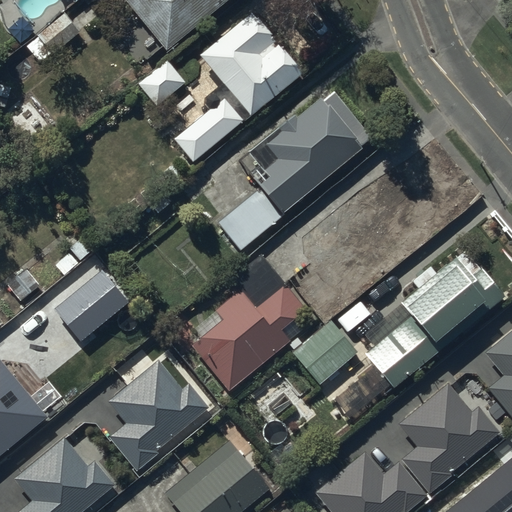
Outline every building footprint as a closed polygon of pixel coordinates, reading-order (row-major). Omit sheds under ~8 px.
[(117,0),(166,58),(235,0),(117,0)] [(78,37),(63,18),(23,53),(27,58),(30,56),(39,66),(50,58),(51,60),(78,37)] [(208,116),(173,145),(192,169),(302,80),(252,19),(199,62),(221,90),(206,102),(206,103),(205,103),(205,104),(205,105),(204,105),(204,106),(204,107),(204,108),(204,109),(204,110),(204,111),(205,112),(205,113),(206,114),(206,115),(207,115),(207,116),(208,116)] [(167,64),(137,89),(155,111),(185,87),(167,64)] [(269,185),(217,227),(239,255),(374,145),(334,96),(321,106),(320,105),(295,125),(292,121),(277,134),(278,135),(248,159),(269,185)] [(309,249),(339,284),(353,272),(365,287),(432,231),(414,209),(406,209),(386,185),(369,199),(364,194),(345,209),(350,215),(342,221),(340,219),(327,230),(329,232),(309,249)] [(191,351),(228,396),(289,346),(281,336),(306,316),(260,259),(228,286),(237,297),(214,316),(222,325),(191,351)] [(375,374),(334,405),(349,425),(390,393),(393,397),(507,309),(497,295),(499,294),(487,279),(484,281),(479,275),(470,282),(455,264),(435,280),(429,273),(411,287),(417,295),(400,309),(406,317),(404,319),(408,324),(363,359),(375,374)] [(38,284),(24,268),(0,287),(0,302),(8,313),(21,303),(19,300),(38,284)] [(325,331),(331,326),(352,309),(319,269),(293,291),(323,329),(325,331)] [(0,324),(0,331),(7,340),(32,320),(47,339),(90,304),(64,272),(0,324)] [(325,331),(323,329),(301,348),(297,343),(288,350),(292,355),(290,357),(295,362),(290,367),(297,375),(303,370),(318,389),(356,356),(331,326),(325,331)] [(511,328),(485,350),(502,372),(486,385),(511,417),(511,328)] [(69,407),(77,417),(103,396),(115,410),(152,379),(132,355),(69,407)] [(469,410),(447,384),(403,419),(418,438),(399,453),(429,491),(502,434),(478,403),(469,410)] [(0,463),(25,444),(0,413),(0,463)] [(239,511),(269,488),(231,438),(165,491),(181,511),(180,511),(239,511)] [(332,511),(401,511),(423,495),(395,461),(381,472),(362,449),(313,489),(332,511)] [(0,511),(92,511),(71,485),(43,507),(31,493),(34,490),(24,478),(0,496),(0,511)]
